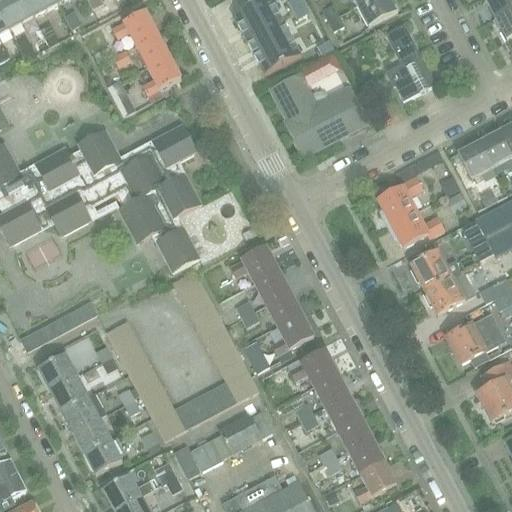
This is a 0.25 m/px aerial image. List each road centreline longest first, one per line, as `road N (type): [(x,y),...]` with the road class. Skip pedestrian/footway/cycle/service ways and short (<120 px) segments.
road 1 (residential): [(454,511),(294,209)]
road 2 (residential): [(294,209),(185,0)]
road 3 (residential): [(294,209),(492,99)]
road 4 (residential): [(0,382),(69,511)]
